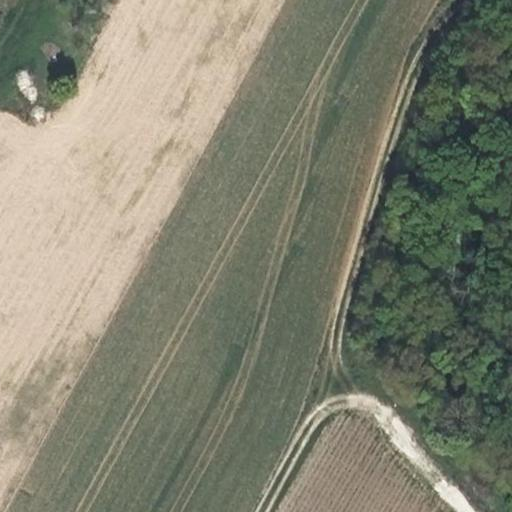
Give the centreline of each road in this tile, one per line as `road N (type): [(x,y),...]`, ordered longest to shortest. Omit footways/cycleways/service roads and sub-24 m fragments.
road 1 (track): [(250,511),(322,385),(358,241),(424,61),(470,0)]
road 2 (track): [(454,511),(354,398),(322,385)]
